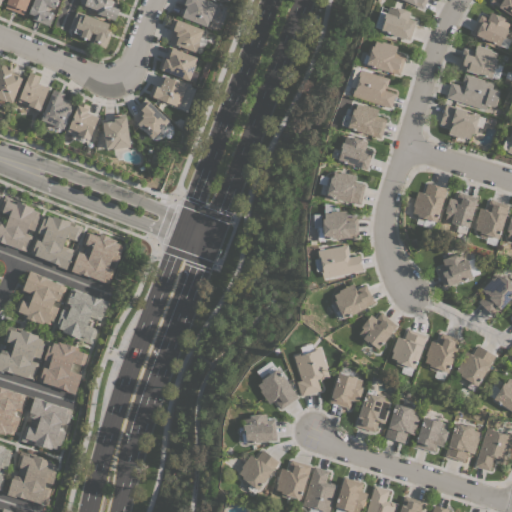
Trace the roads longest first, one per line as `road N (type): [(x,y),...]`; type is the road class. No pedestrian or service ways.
road 1 (residential): [(410,295),(384,231),(387,192),(455,0)]
road 2 (secondary): [(179,237),(120,390),(86,511)]
road 3 (secondary): [(115,511),(205,246)]
road 4 (secondary): [(211,228),(299,0)]
road 5 (secondary): [(268,0),(185,219)]
road 6 (residential): [(511,503),(338,449),(309,429)]
road 7 (residential): [(0,36),(105,76),(125,68),(153,0)]
road 8 (residential): [(185,219),(0,149)]
road 9 (residential): [(0,167),(179,237)]
